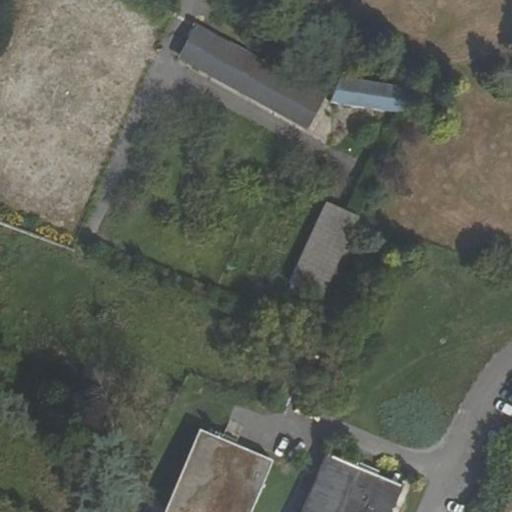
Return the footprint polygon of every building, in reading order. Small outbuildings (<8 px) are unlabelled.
[(317,101),(197,37),(186,57),(305,120),(317,101)] [(186,57),(178,71),(297,135),(305,120),(186,57)] [(335,77),(324,103),(400,117),(412,90),(335,77)] [(323,301),(358,218),(322,203),(287,286),(323,301)] [(250,511),(272,462),(197,428),(161,511),(250,511)] [(387,511),(398,488),(325,456),(299,511),(387,511)]
